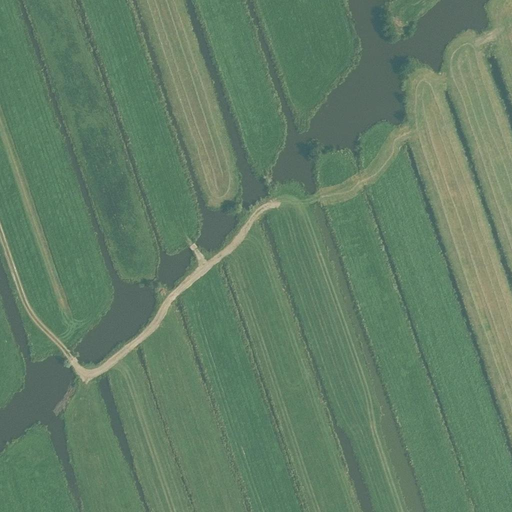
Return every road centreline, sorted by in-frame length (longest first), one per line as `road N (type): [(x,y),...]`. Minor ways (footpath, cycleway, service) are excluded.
road 1 (track): [(205,262),(142,338),(87,378),(31,315),(0,225)]
road 2 (track): [(87,378),(96,511)]
